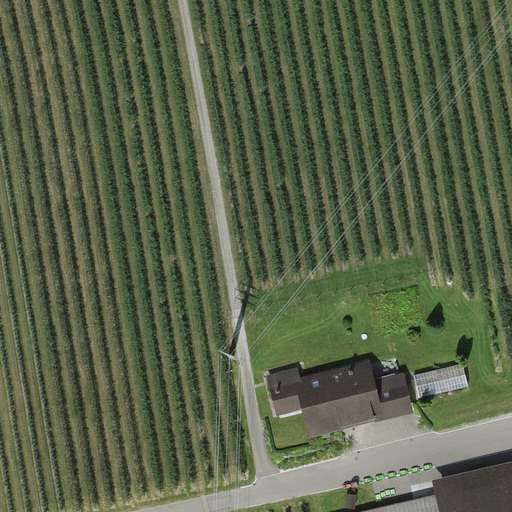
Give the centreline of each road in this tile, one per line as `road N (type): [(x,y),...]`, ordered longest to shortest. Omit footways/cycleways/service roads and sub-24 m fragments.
road 1 (track): [(272,490),(186,0)]
road 2 (unclassified): [(171,511),(511,436)]
